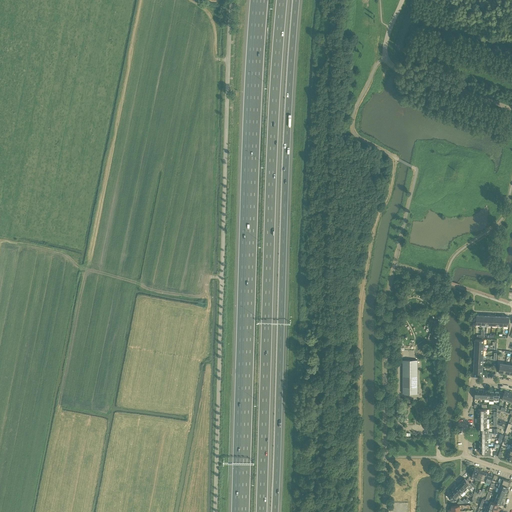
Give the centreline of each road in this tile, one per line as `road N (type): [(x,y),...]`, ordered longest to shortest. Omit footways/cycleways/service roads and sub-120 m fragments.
road 1 (motorway): [(274,511),(296,0)]
road 2 (motorway): [(261,511),(281,0)]
road 3 (motorway): [(258,0),(240,511)]
road 4 (unclassified): [(215,511),(231,0)]
road 5 (unclassified): [(511,109),(391,65),(385,44),(401,0)]
